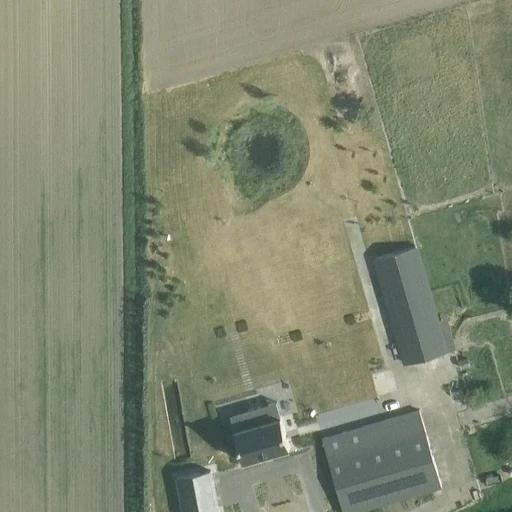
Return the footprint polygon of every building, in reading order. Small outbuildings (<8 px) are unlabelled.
[(299,140),(327,137),(325,121),(297,124),(299,140)] [(416,246),(376,258),(406,364),(446,352),(416,246)] [(468,357),(459,359),(461,367),(470,365),(468,357)] [(257,407),(231,415),(239,444),(244,461),(290,448),(281,417),(277,402),(257,407)] [(323,438),(322,438),(325,448),(328,457),(334,478),(343,511),(356,511),(442,488),(420,410),(323,438)] [(195,473),(177,477),(183,511),(218,511),(211,470),(195,473)]
